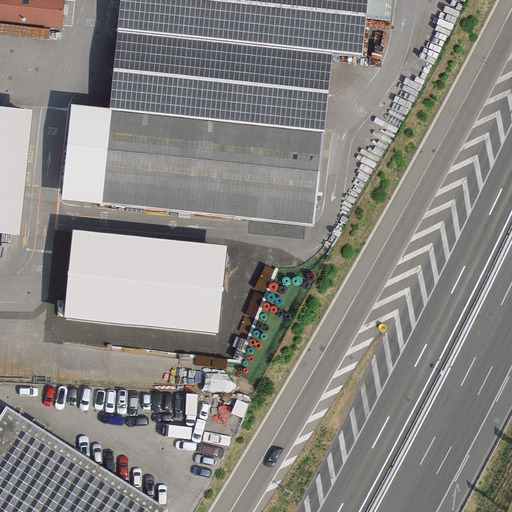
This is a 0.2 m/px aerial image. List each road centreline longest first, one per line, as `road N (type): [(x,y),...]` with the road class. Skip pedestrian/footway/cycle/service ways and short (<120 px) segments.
road 1 (motorway): [(511,29),(446,159),(237,511)]
road 2 (motorway): [(511,162),(335,511)]
road 3 (motorway): [(406,511),(511,300)]
